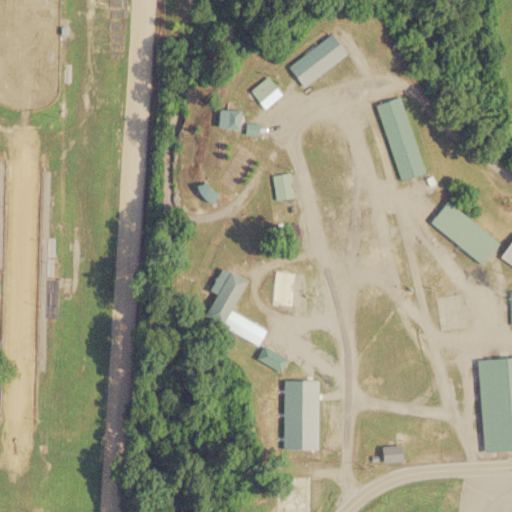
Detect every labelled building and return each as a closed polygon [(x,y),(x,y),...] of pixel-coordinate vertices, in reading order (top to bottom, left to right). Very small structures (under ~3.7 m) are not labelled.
[(283,64),(298,86),(342,55),(327,33),(283,64)] [(261,109),(279,93),(263,75),(245,91),(261,109)] [(373,103),(396,181),(420,173),(397,96),(373,103)] [(236,109),(212,109),(212,128),(236,128),(236,109)] [(268,176),(275,200),(292,195),(285,172),(268,176)] [(425,222),(479,265),(496,243),(443,200),(425,222)] [(297,225),(273,225),(273,247),(297,247),(297,225)] [(511,232),(496,256),(511,266),(511,232)] [(196,313),(255,345),(264,329),(227,309),(243,280),(221,268),(196,313)] [(284,274),(275,277),(281,293),(290,289),(284,274)] [(277,371),(284,360),(262,346),(255,357),(277,371)] [(511,448),(511,356),(482,358),(488,450),(511,448)] [(380,460),(399,460),(399,446),(380,446),(380,460)] [(308,511),(308,473),(279,473),(279,511),(308,511)]
